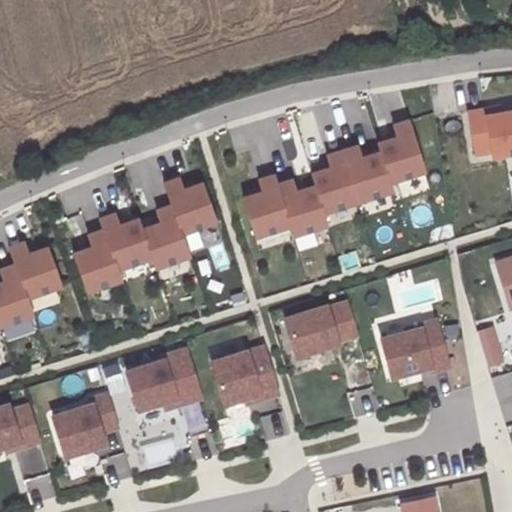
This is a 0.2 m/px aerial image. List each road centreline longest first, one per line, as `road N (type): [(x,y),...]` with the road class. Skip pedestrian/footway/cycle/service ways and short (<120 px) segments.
road 1 (residential): [(511,55),(390,68),(261,98),(0,202)]
road 2 (residential): [(289,495),(316,471),(493,427)]
